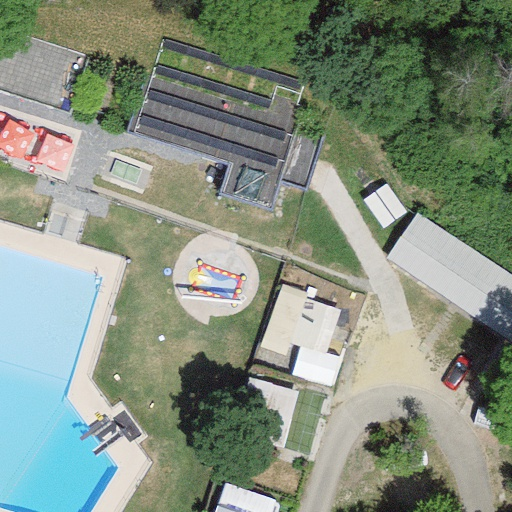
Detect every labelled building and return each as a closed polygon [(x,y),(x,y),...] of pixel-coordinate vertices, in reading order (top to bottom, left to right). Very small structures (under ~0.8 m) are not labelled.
[(0,96),(72,118),(91,54),(0,26),(0,96)] [(163,37),(152,72),(113,59),(93,119),(230,164),(220,195),(272,212),(282,182),(305,190),(328,122),(296,111),(305,84),(163,37)] [(511,273),(423,214),(390,262),(509,343),(511,338),(511,273)] [(256,376),(244,430),(319,448),(331,393),(256,376)] [(228,478),(216,511),(270,511),(276,493),(228,478)]
